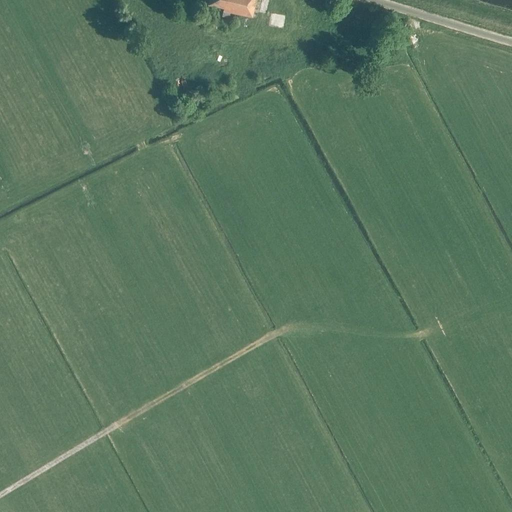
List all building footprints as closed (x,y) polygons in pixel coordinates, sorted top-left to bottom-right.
[(252,17),(255,0),(208,0),(208,3),(223,7),(221,15),(228,17),(229,12),(252,17)] [(299,0),(297,9),(304,12),(307,0),(299,0)] [(320,1),(316,15),(323,17),(327,3),(320,1)] [(339,7),(335,21),(342,23),(347,9),(339,7)] [(281,18),(277,33),(284,35),(289,21),(281,18)] [(300,24),(296,38),(303,41),(308,26),(300,24)] [(319,30),(315,44),(323,46),(327,32),(319,30)] [(339,36),(334,50),(342,52),(346,38),(339,36)] [(213,43),(189,54),(191,58),(215,47),(213,43)] [(169,48),(158,54),(160,58),(171,53),(169,48)] [(229,51),(222,54),(229,70),(237,66),(229,51)] [(245,54),(244,58),(290,72),(291,68),(245,54)] [(211,60),(204,63),(211,78),(219,75),(211,60)] [(193,69),(186,72),(193,87),(201,84),(193,69)] [(301,70),(300,75),(346,89),(347,84),(301,70)] [(262,76),(253,80),(259,91),(268,87),(262,76)] [(385,82),(378,86),(385,99),(392,95),(385,82)] [(238,87),(231,90),(238,105),(245,102),(238,87)] [(293,91),(286,95),(294,110),(301,106),(293,91)] [(367,91),(360,95),(367,108),(374,105),(367,91)] [(220,96),(213,99),(220,114),(227,111),(220,96)] [(276,100),(268,104),(276,119),(283,115),(276,100)] [(350,101),(343,105),(350,118),(357,114),(350,101)] [(202,104),(195,108),(202,123),(209,120),(202,104)] [(258,109),(250,112),(258,128),(265,124),(258,109)] [(332,110),(325,114),(332,127),(339,123),(332,110)] [(391,110),(384,113),(391,127),(398,123),(391,110)] [(240,118),(232,121),(240,136),(247,133),(240,118)] [(373,119),(366,123),(373,136),(380,132),(373,119)] [(222,126),(215,130),(222,145),(229,142),(222,126)] [(356,128),(348,132),(356,145),(363,142),(356,128)] [(204,135),(197,139),(204,154),(211,151),(204,135)] [(338,138),(331,141),(338,155),(345,151),(338,138)]
